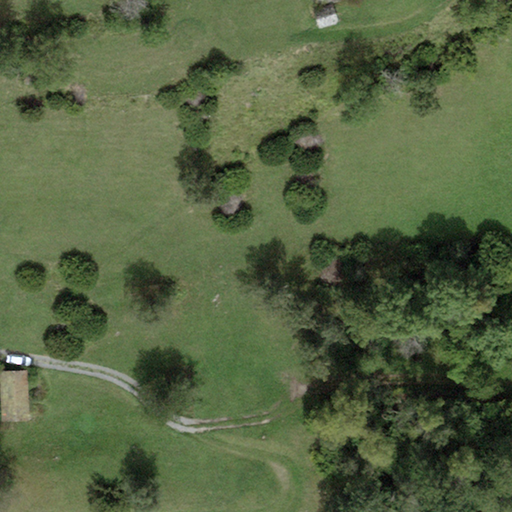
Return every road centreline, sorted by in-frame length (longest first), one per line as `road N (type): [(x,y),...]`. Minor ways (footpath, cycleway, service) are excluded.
road 1 (track): [(165,419),(197,427),(242,422),(332,382),(511,386)]
road 2 (track): [(0,357),(112,375),(165,419)]
road 3 (track): [(165,419),(299,475),(294,511)]
